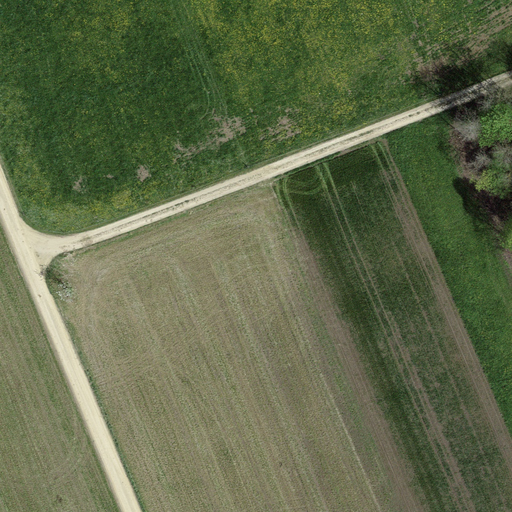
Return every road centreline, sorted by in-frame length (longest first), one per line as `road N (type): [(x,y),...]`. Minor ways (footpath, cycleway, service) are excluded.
road 1 (track): [(21,257),(511,75)]
road 2 (track): [(0,201),(130,511)]
